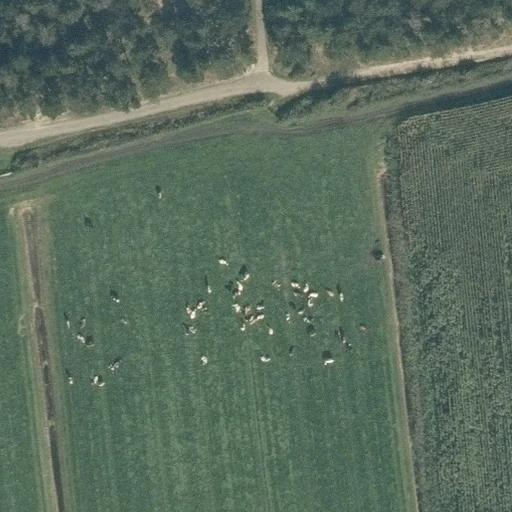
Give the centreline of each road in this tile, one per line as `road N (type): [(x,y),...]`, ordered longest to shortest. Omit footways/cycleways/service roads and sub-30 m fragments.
road 1 (track): [(261,85),(316,86),(511,52)]
road 2 (track): [(316,86),(255,127),(256,140),(406,118)]
